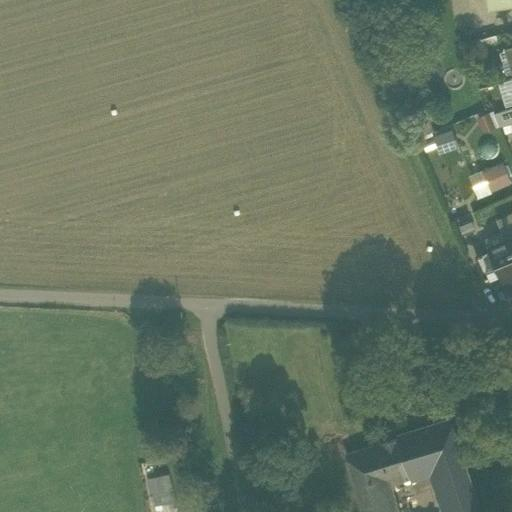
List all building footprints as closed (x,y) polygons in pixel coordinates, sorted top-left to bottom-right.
[(471,42),(473,47),(498,40),(496,35),(471,42)] [(511,74),(511,47),(510,48),(499,52),(507,76),(511,74)] [(511,108),(495,113),(501,127),(511,123),(511,108)] [(474,170),(479,194),(511,186),(511,184),(507,163),(474,170)] [(511,214),(498,221),(503,233),(486,240),(490,249),(489,250),(492,255),(501,275),(503,280),(511,276),(511,214)] [(477,261),(486,282),(501,275),(492,255),(477,261)] [(438,470),(452,511),(479,511),(479,510),(449,423),(425,431),(438,470)] [(425,431),(411,435),(424,474),(438,470),(425,431)] [(362,509),(362,511),(391,511),(385,487),(424,474),(411,435),(377,445),(347,455),(362,509)] [(149,476),(152,505),(175,502),(171,474),(149,476)]
